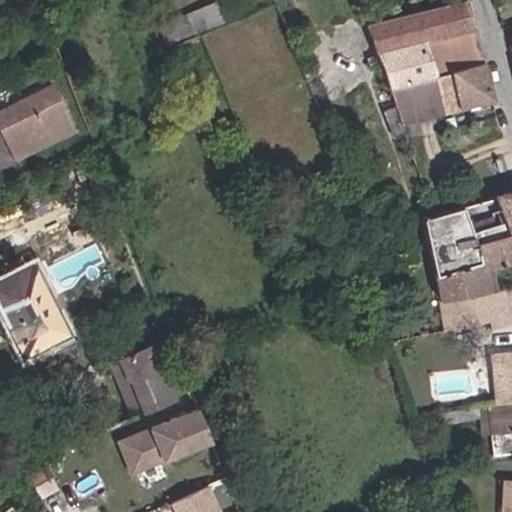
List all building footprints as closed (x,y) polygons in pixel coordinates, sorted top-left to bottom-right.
[(388,90),(432,78),(435,77),(426,44),(471,32),(463,0),(461,0),(363,25),(388,90)] [(217,2),(160,19),(166,39),(223,22),(217,2)] [(435,77),(481,65),(471,32),(426,44),(435,77)] [(490,99),(481,65),(435,77),(432,78),(441,114),(490,99)] [(391,98),(394,111),(404,134),(404,136),(418,132),(415,121),(441,114),(432,78),(388,90),(389,95),(391,98)] [(59,99),(67,94),(62,84),(0,113),(0,127),(16,162),(75,134),(59,99)] [(404,134),(394,111),(384,115),(392,138),(404,134)] [(503,230),(469,240),(428,253),(434,279),(439,302),(484,293),(486,293),(481,269),(511,261),(511,192),(492,198),(503,230)] [(492,198),(458,209),(469,240),(503,230),(492,198)] [(422,219),(428,253),(469,240),(458,209),(432,217),(422,219)] [(70,331),(34,268),(0,286),(0,308),(26,356),(70,331)] [(511,288),(486,293),(484,293),(490,331),(511,326),(511,288)] [(478,333),(490,331),(484,293),(439,302),(445,332),(477,326),(478,333)] [(189,389),(180,370),(162,377),(146,344),(116,357),(140,412),(189,389)] [(511,353),(489,356),(494,406),(511,404),(511,434),(490,436),(492,457),(511,454),(511,353)] [(200,409),(117,441),(130,476),(215,445),(200,409)] [(500,511),(511,511),(511,483),(502,483),(500,511)] [(224,511),(211,486),(171,504),(175,511),(224,511)]
